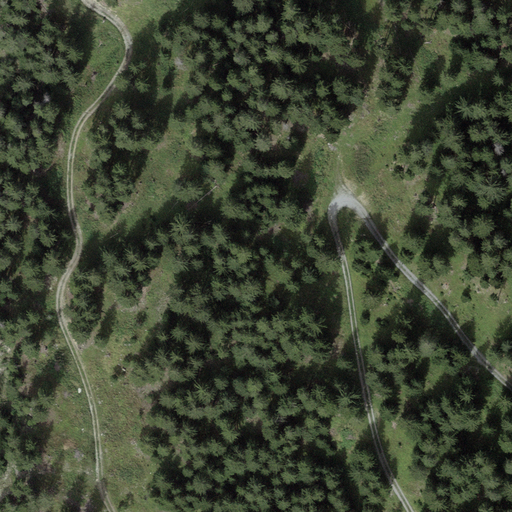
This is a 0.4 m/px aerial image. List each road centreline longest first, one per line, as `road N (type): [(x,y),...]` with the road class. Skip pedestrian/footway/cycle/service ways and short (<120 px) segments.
road 1 (track): [(511,390),(389,254),(349,197),(334,199),(331,221),(376,439),(409,511)]
road 2 (track): [(94,511),(49,325),(50,283),(55,195),(70,143),(125,68),(132,33),(111,0)]
